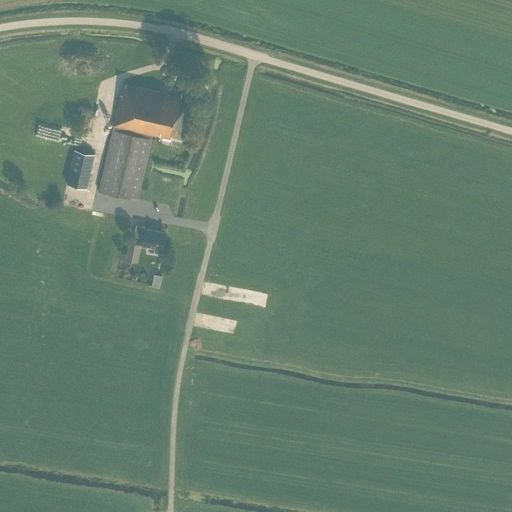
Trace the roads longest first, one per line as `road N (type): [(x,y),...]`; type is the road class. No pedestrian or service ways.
road 1 (tertiary): [(511,131),(175,32),(75,20),(0,28)]
road 2 (track): [(171,511),(181,369),(254,55)]
